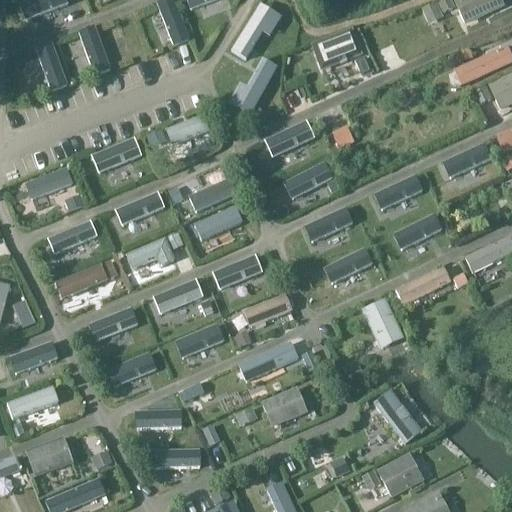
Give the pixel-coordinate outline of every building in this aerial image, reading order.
[(67,11),(62,0),(44,0),(17,11),(24,26),(67,11)] [(188,0),(193,13),(227,0),(188,0)] [(465,28),(505,9),(500,0),(451,0),(465,28)] [(171,4),(155,10),(172,52),(189,46),(171,4)] [(441,20),(442,20),(436,6),(422,13),(427,24),(428,27),(441,20)] [(255,15),(231,54),(245,63),(269,24),(255,15)] [(93,33),(75,39),(92,82),(108,76),(93,33)] [(353,33),(310,49),(311,50),(318,70),(321,76),(362,60),(363,60),(353,33)] [(51,46),(36,52),(52,95),(67,90),(51,46)] [(470,85),(511,66),(511,46),(463,69),(470,85)] [(456,55),(457,58),(460,65),(471,61),(468,53),(467,50),(456,55)] [(366,61),(355,66),(356,66),(362,82),(373,77),(366,61)] [(260,62),(238,103),(254,112),(277,71),(260,62)] [(499,114),(511,107),(511,76),(487,88),(499,114)] [(486,93),(474,98),(480,110),(492,104),(486,93)] [(211,132),(204,115),(167,130),(173,145),(211,132)] [(306,128),(263,148),(271,165),(314,145),(306,128)] [(505,159),(511,154),(511,131),(495,140),(505,159)] [(351,149),(343,133),(333,138),(340,154),(351,149)] [(150,151),(165,145),(161,134),(145,140),(150,151)] [(134,143),(91,161),(98,178),(142,161),(134,143)] [(441,167),(442,170),(448,183),(490,163),(484,150),(483,147),(441,167)] [(73,185),(67,169),(25,186),(32,200),(73,185)] [(332,186),(323,169),(285,189),(293,206),(332,186)] [(372,199),(373,201),(380,215),(422,195),(416,182),(414,179),(372,199)] [(239,197),(231,180),(189,198),(196,213),(239,197)] [(173,207),(182,203),(176,191),(167,194),(173,207)] [(158,194),(116,212),(123,227),(165,209),(158,194)] [(67,215),(84,209),(80,199),(63,205),(67,215)] [(244,224),(236,208),(195,227),(203,242),(244,224)] [(399,254),(441,234),(433,218),(392,239),(399,254)] [(349,219),(307,239),(315,256),(358,236),(349,219)] [(90,226),(47,244),(53,260),(97,242),(90,226)] [(178,237),(166,242),(171,255),(183,250),(178,237)] [(472,277),(511,258),(511,247),(509,240),(464,262),(472,277)] [(164,242),(125,259),(132,274),(156,263),(159,270),(174,264),(164,242)] [(330,288),(372,268),(364,252),(322,272),(330,288)] [(256,260),(213,278),(220,295),(263,278),(256,260)] [(63,305),(108,286),(108,284),(117,280),(111,264),(56,288),(63,305)] [(435,275),(395,294),(402,309),(442,290),(435,275)] [(460,277),(452,281),(457,291),(465,287),(460,277)] [(196,285),(153,303),(161,320),(203,303),(196,285)] [(0,328),(0,329),(10,290),(0,287),(0,328)] [(285,300),(244,316),(251,331),(291,315),(285,300)] [(379,353),(403,342),(385,303),(360,314),(379,353)] [(24,304),(11,309),(21,332),(34,326),(24,304)] [(204,319),(213,316),(208,304),(199,307),(204,319)] [(131,313),(88,331),(95,348),(138,330),(131,313)] [(181,363),(224,345),(216,328),(174,346),(181,363)] [(246,336),(237,339),(242,350),(250,347),(246,336)] [(292,344),(240,368),(247,384),(300,361),(292,344)] [(14,379),(57,363),(51,346),(8,362),(14,379)] [(113,392),(156,374),(149,356),(106,374),(113,392)] [(318,371),(311,356),(302,360),(309,375),(318,371)] [(358,365),(344,372),(350,383),(363,377),(358,365)] [(59,404),(53,389),(7,406),(12,422),(59,404)] [(274,430),(309,415),(299,391),(263,406),(274,430)] [(405,448),(421,435),(389,395),(373,408),(405,448)] [(251,413),(235,420),(239,429),(255,422),(251,413)] [(24,426),(15,430),(19,440),(28,436),(24,426)] [(209,450),(219,445),(211,429),(202,433),(209,450)] [(25,457),(34,483),(71,469),(62,444),(25,457)] [(107,455),(94,461),(98,473),(112,467),(107,455)] [(407,458),(376,475),(391,501),(409,492),(404,484),(417,477),(413,471),(413,467),(411,464),(408,461),(407,458)] [(343,463),(331,469),(337,483),(350,477),(343,463)] [(372,476),(363,480),(370,495),(380,490),(372,476)] [(47,511),(73,511),(105,498),(98,483),(45,505),(47,511)] [(214,508),(230,501),(224,490),(208,497),(214,508)] [(445,511),(438,497),(409,511),(445,511)]
